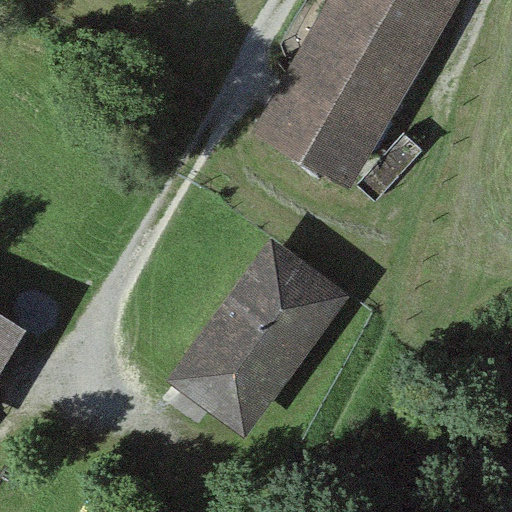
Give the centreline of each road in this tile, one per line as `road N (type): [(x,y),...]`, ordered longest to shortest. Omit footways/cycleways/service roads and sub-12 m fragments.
road 1 (track): [(291,0),(72,371),(308,502)]
road 2 (track): [(482,0),(456,74),(411,275)]
